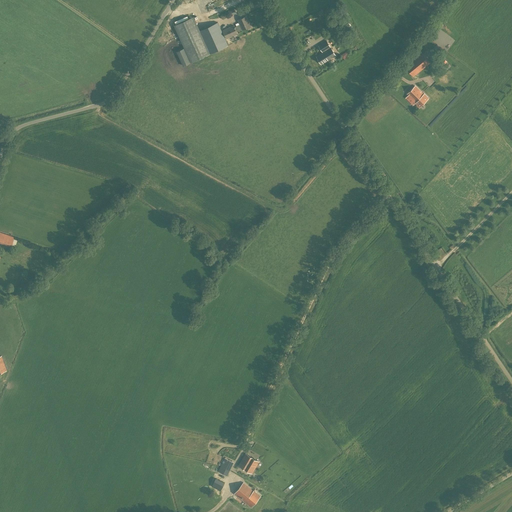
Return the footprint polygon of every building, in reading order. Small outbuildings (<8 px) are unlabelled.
[(332,22),(339,33),(351,25),(345,15),(332,22)] [(238,20),(243,29),(250,26),(246,16),(238,20)] [(223,42),(223,41),(224,40),(221,34),(220,34),(216,26),(215,24),(199,31),(193,17),(175,25),(191,61),(209,53),(207,49),(223,42)] [(234,25),(222,30),(226,38),(238,33),(234,25)] [(319,45),(323,52),(317,56),(321,64),(336,55),(327,41),(319,45)] [(184,48),(176,51),(183,66),(191,62),(184,48)] [(413,77),(430,63),(422,53),(405,67),(413,77)] [(447,61),(443,57),(438,61),(442,66),(447,61)] [(416,102),(415,103),(419,107),(428,98),(424,94),(421,91),(421,92),(415,86),(407,93),(416,102)] [(0,241),(11,246),(14,238),(0,232),(0,241)] [(246,453),(239,465),(252,473),(259,461),(246,453)] [(218,471),(227,476),(234,462),(225,457),(218,471)] [(260,472),(265,476),(270,467),(265,464),(260,472)] [(193,478),(220,491),(226,480),(199,467),(193,478)] [(243,483),(234,493),(251,507),(260,496),(255,491),(254,492),(243,483)]
